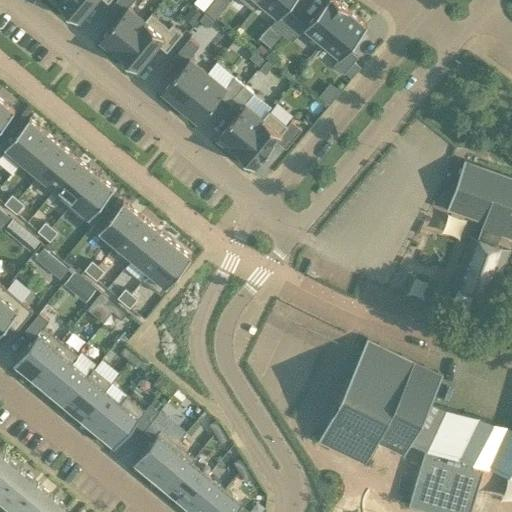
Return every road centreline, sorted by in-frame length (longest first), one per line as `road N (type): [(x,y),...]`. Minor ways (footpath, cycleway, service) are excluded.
road 1 (residential): [(260,207),(199,323),(197,347),(283,492),(287,511)]
road 2 (residential): [(10,0),(260,207)]
road 3 (residential): [(288,511),(288,467),(226,368),(221,340),(230,313),(296,234)]
road 4 (residential): [(296,234),(455,41)]
road 5 (residential): [(422,19),(260,207)]
road 6 (residential): [(0,384),(157,511)]
